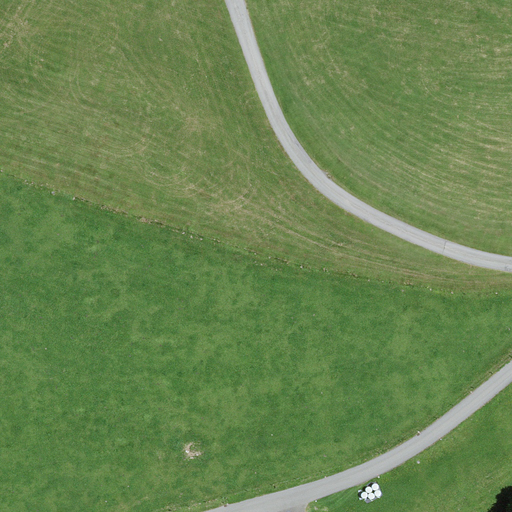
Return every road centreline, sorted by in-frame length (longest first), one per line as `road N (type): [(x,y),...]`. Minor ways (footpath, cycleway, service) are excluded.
road 1 (unclassified): [(232,0),(294,151),(346,203),(426,244),(511,266)]
road 2 (track): [(244,511),(330,490),(420,452),(511,373)]
